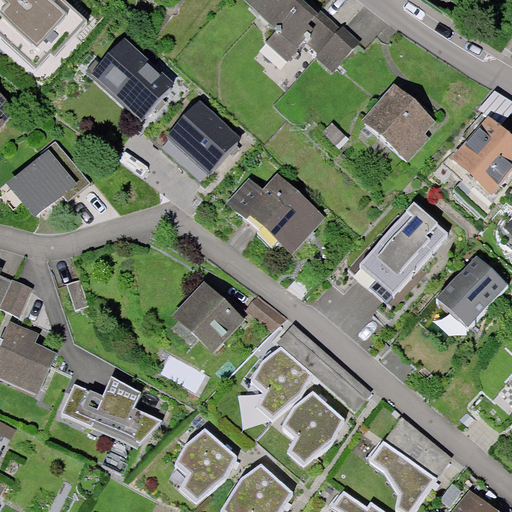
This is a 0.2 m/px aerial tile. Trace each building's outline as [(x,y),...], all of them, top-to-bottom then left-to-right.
[(72,0),(0,0),(0,3),(56,58),(93,20),(72,0)] [(244,0),(277,29),(265,41),(287,61),(305,42),(318,54),(340,29),(320,10),(318,13),(303,0),(244,0)] [(342,26),(340,29),(318,54),(315,57),(333,72),(360,41),(342,26)] [(174,85),(124,39),(90,75),(140,122),(174,85)] [(394,90),(361,126),(405,166),(438,131),(394,90)] [(487,121),(448,160),(490,200),(511,172),(511,140),(499,130),(511,114),(511,104),(494,93),(477,113),(487,121)] [(0,133),(17,115),(0,100),(0,133)] [(199,101),(159,144),(201,182),(241,140),(199,101)] [(349,144),(330,127),(317,141),(336,158),(349,144)] [(89,183),(55,145),(1,192),(34,230),(89,183)] [(411,174),(325,278),(346,295),(357,282),(383,303),(369,320),(393,339),(481,232),(411,174)] [(249,182),(228,204),(288,259),(323,222),(277,178),(262,194),(249,182)] [(511,213),(497,230),(511,244),(511,213)] [(477,259),(417,322),(448,352),(508,290),(477,259)] [(0,307),(12,280),(0,274),(0,307)] [(32,288),(12,280),(0,307),(0,308),(20,317),(32,288)] [(82,281),(68,285),(76,313),(90,309),(82,281)] [(212,353),(243,320),(204,282),(172,315),(212,353)] [(256,298),(244,314),(270,334),(282,319),(256,298)] [(36,339),(7,325),(0,339),(0,384),(33,400),(53,357),(32,348),(36,339)] [(374,395),(292,326),(273,349),(281,355),(261,369),(252,387),(265,398),(255,411),(273,422),(298,399),(307,379),(354,417),(374,395)] [(139,399),(111,382),(102,402),(73,388),(61,419),(138,452),(160,427),(133,416),(139,399)] [(342,423),(312,398),(292,411),(282,434),(295,441),(287,459),(303,468),(334,448),(342,423)] [(17,429),(0,419),(0,434),(11,441),(17,429)] [(415,511),(448,459),(401,420),(369,465),(385,474),(400,496),(394,511),(415,511)] [(234,461),(204,435),(184,450),(174,470),(189,480),(181,494),(196,508),(223,484),(234,461)] [(281,511),(291,497),(261,470),(239,486),(224,511),(281,511)] [(457,494),(448,486),(435,504),(445,511),(457,494)] [(490,511),(468,495),(454,511),(490,511)] [(380,511),(370,505),(365,511),(364,511),(343,496),(333,511),(380,511)]
